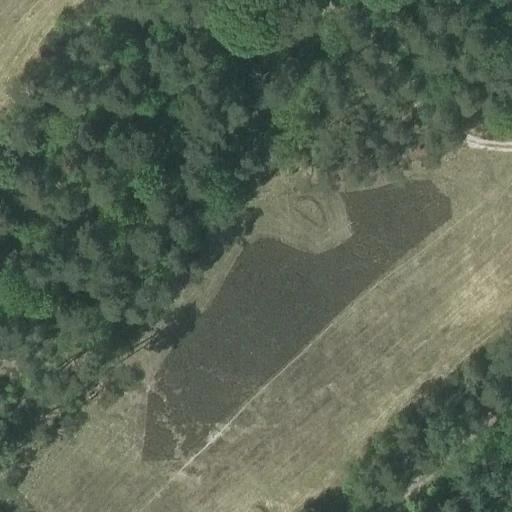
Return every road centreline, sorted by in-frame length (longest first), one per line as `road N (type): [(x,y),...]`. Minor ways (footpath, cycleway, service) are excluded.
road 1 (track): [(139,511),(365,294),(511,177)]
road 2 (track): [(330,0),(442,131),(473,146),(511,144)]
road 3 (track): [(392,511),(511,394)]
